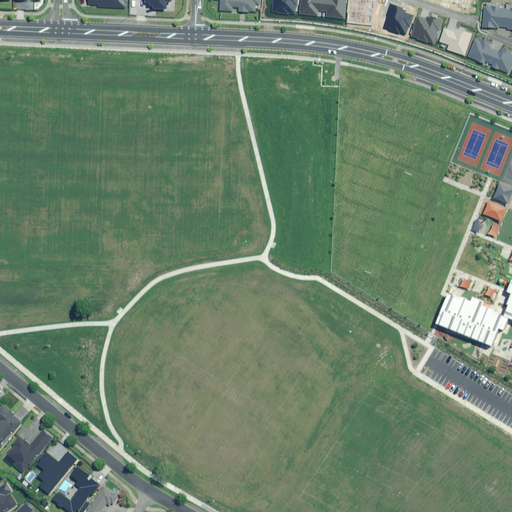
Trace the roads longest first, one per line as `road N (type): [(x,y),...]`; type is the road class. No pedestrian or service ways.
road 1 (secondary): [(511,103),(372,54),(194,36)]
road 2 (residential): [(0,368),(151,490)]
road 3 (secondary): [(194,36),(61,30)]
